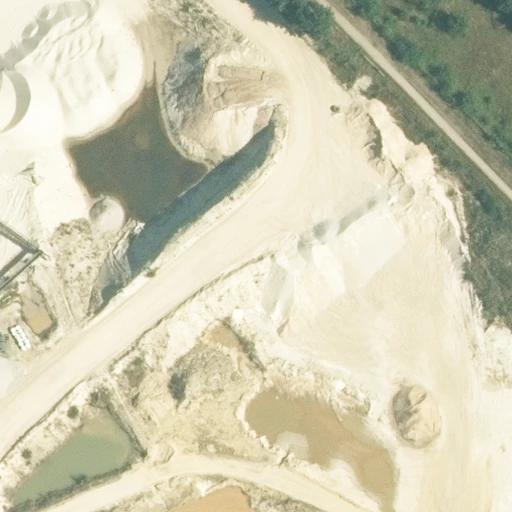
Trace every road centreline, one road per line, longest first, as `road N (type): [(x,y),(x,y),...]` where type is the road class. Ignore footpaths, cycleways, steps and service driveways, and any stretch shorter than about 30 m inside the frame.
road 1 (track): [(214,0),(279,58),(322,135),(324,294),(262,403),(146,481),(47,511)]
road 2 (track): [(511,184),(330,0)]
